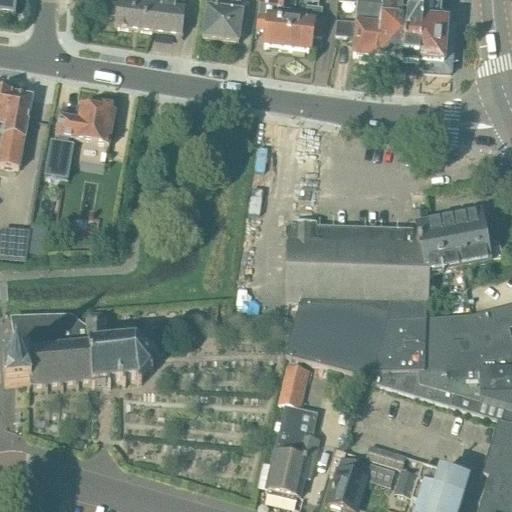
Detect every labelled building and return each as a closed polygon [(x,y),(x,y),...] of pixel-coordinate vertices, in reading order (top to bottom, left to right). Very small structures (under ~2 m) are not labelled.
[(0,0),(0,16),(15,18),(17,0),(0,0)] [(170,0),(158,0),(157,7),(141,4),(140,8),(118,5),(117,8),(111,7),(110,19),(116,20),(114,32),(152,37),(156,10),(167,11),(169,1),(170,1),(170,0)] [(156,10),(152,37),(174,40),(182,41),(183,33),(186,14),(182,13),(183,0),(170,0),(170,1),(169,1),(167,11),(156,10)] [(202,42),(238,48),(243,16),(240,16),(242,1),(234,0),(210,0),(209,11),(206,11),(202,42)] [(260,6),(256,32),(265,34),(263,50),(310,57),(313,40),(321,41),(323,26),(320,26),(322,10),(307,8),(307,15),(303,14),(283,12),(284,0),(260,0),(259,6),(260,6)] [(378,0),(362,0),(362,2),(358,1),(351,59),(380,62),(384,3),(379,3),(378,0)] [(380,62),(380,63),(411,67),(412,45),(410,45),(412,19),(407,18),(408,0),(392,0),(393,4),(384,3),(380,62)] [(408,0),(407,18),(412,19),(410,45),(412,45),(411,67),(414,67),(422,68),(421,75),(451,78),(452,71),(456,29),(455,29),(446,28),(446,27),(439,26),(439,24),(441,0),(408,0)] [(0,170),(20,173),(25,142),(26,142),(33,101),(0,95),(0,170)] [(52,145),(46,181),(69,184),(72,163),(107,169),(110,151),(116,117),(112,116),(113,112),(103,110),(102,114),(92,112),(91,110),(85,109),(83,111),(82,111),(79,124),(60,121),(57,142),(56,146),(52,145)] [(426,216),(415,218),(418,231),(428,229),(426,216)] [(295,321),(285,360),(371,383),(373,377),(389,321),(426,320),(426,310),(427,310),(427,280),(490,267),(486,249),(480,219),(428,229),(418,231),(418,233),(412,235),(313,232),(313,227),(297,226),(297,231),(289,230),(289,306),(299,306),(298,311),(296,321),(295,321)] [(30,233),(27,256),(43,258),(48,231),(31,228),(30,233)] [(0,237),(0,241),(0,261),(26,264),(27,256),(30,233),(1,231),(0,237)] [(418,376),(451,377),(479,376),(479,374),(511,373),(511,308),(470,320),(452,320),(426,321),(426,320),(389,321),(373,377),(392,377),(418,376)] [(26,361),(2,363),(5,391),(28,389),(29,394),(136,385),(150,373),(148,354),(136,345),(108,348),(106,323),(101,320),(92,321),(87,325),(88,331),(71,323),(15,325),(20,346),(25,355),(26,361)] [(292,328),(281,325),(277,338),(288,341),(292,328)] [(284,410),(301,413),(309,374),(286,369),(277,408),(284,410)] [(445,397),(441,408),(497,424),(501,426),(504,413),(511,415),(511,373),(479,374),(479,376),(451,377),(445,397)] [(371,383),(371,387),(441,408),(445,397),(451,377),(418,376),(392,377),(373,377),(371,383)] [(276,449),(274,455),(309,463),(305,482),(311,483),(320,444),(312,442),(317,418),(318,417),(301,413),(284,410),(276,449)] [(488,479),(478,511),(511,511),(511,427),(501,426),(497,424),(481,477),(488,479)] [(365,463),(402,474),(406,460),(369,449),(365,463)] [(266,493),(266,495),(300,502),(301,502),(305,482),(309,463),(274,455),(266,493)] [(329,472),(337,474),(327,508),(340,511),(358,511),(371,473),(341,464),(343,459),(334,456),(329,472)] [(420,480),(412,503),(411,507),(420,510),(419,511),(460,511),(463,502),(469,484),(423,469),(420,480)] [(393,497),(412,503),(420,480),(400,474),(393,497)]
